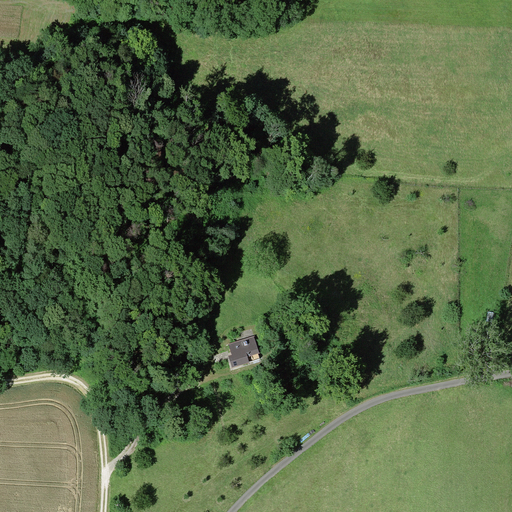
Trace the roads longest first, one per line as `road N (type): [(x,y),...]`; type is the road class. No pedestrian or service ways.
road 1 (unclassified): [(511,373),(393,395),(353,411),(231,511)]
road 2 (track): [(103,511),(105,466),(91,393),(65,378),(0,382)]
